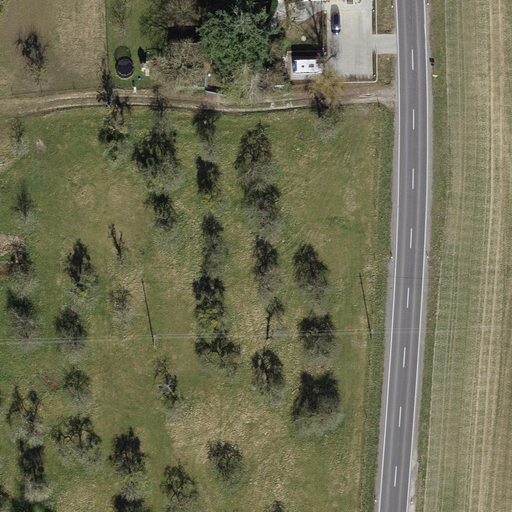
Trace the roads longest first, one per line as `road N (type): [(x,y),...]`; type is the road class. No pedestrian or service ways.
road 1 (secondary): [(393,511),(411,248),(412,0)]
road 2 (track): [(414,93),(243,105),(102,98),(0,105)]
